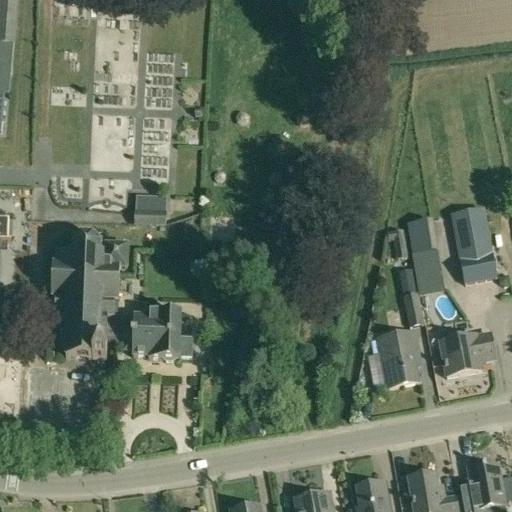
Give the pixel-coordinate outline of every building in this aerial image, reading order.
[(178,118),(190,122),(193,115),(192,43),(159,44),(159,30),(130,31),(130,20),(108,20),(106,28),(106,58),(137,67),(108,67),(105,78),(105,95),(107,95),(131,102),(139,102),(145,83),(145,105),(142,115),(157,119),(157,135),(162,119),(178,118)] [(145,198),(162,199),(163,189),(146,187),(145,198)] [(166,212),(167,200),(136,199),(134,228),(165,230),(166,212)] [(498,283),(484,212),(451,219),(464,289),(498,283)] [(0,270),(1,245),(12,245),(12,244),(8,243),(9,221),(0,220),(0,270)] [(397,262),(408,261),(403,234),(387,236),(389,244),(394,244),(397,262)] [(119,319),(114,319),(114,303),(118,303),(120,271),(127,271),(128,248),(105,247),(105,248),(103,248),(103,247),(103,246),(100,247),(94,240),(95,238),(93,237),(92,239),(83,239),(82,236),(80,237),(81,240),(74,246),(72,245),(71,246),(73,247),(73,256),(70,255),(70,256),(57,255),(57,267),(53,267),(51,309),(55,310),(55,317),(61,317),(60,349),(66,349),(66,362),(69,362),(77,362),(78,360),(87,361),(89,362),(92,363),(106,364),(107,349),(106,349),(107,346),(116,346),(117,339),(118,339),(119,319)] [(399,275),(403,298),(415,296),(411,273),(399,275)] [(504,290),(509,289),(508,283),(503,280),(498,281),(499,287),(504,290)] [(424,329),(419,298),(405,301),(411,331),(424,329)] [(150,320),(119,319),(118,339),(117,339),(116,346),(125,346),(124,355),(133,355),(132,360),(149,361),(149,363),(163,363),(166,366),(172,366),(175,364),(179,364),(179,362),(192,362),(192,343),(180,343),(181,317),(150,316),(150,320)] [(418,360),(413,337),(379,343),(388,393),(418,387),(413,361),(418,360)] [(475,340),(440,346),(446,382),(482,376),(480,366),(495,364),(490,339),(475,341),(475,340)] [(44,406),(57,401),(43,367),(11,380),(19,401),(24,400),(29,412),(44,406)] [(471,488),(459,490),(462,511),(488,511),(505,509),(505,506),(501,483),(498,469),(486,472),(485,469),(468,472),(470,482),(471,488)] [(458,511),(456,499),(444,502),(442,493),(438,494),(435,478),(408,483),(413,511),(458,511)] [(388,511),(384,487),(357,492),(360,511),(388,511)] [(329,511),(327,498),(297,503),(298,511),(329,511)]
